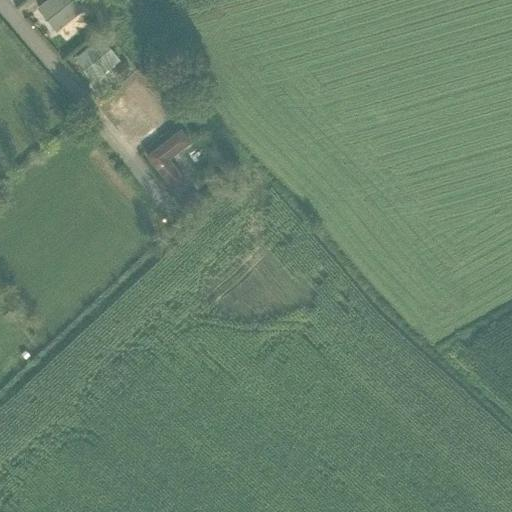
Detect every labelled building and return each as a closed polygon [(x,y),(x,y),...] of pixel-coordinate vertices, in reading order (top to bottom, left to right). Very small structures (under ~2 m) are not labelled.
[(44,0),(39,4),(58,31),(87,10),(79,0),(44,0)] [(89,24),(88,30),(92,36),(102,29),(95,20),(89,24)] [(97,81),(123,58),(100,33),(75,57),(97,81)] [(124,63),(116,70),(121,77),(130,70),(124,63)] [(165,119),(157,126),(162,132),(171,125),(165,119)] [(173,159),(194,142),(183,127),(146,155),(175,193),(191,181),(173,159)] [(190,193),(180,200),(188,210),(198,203),(190,193)]
